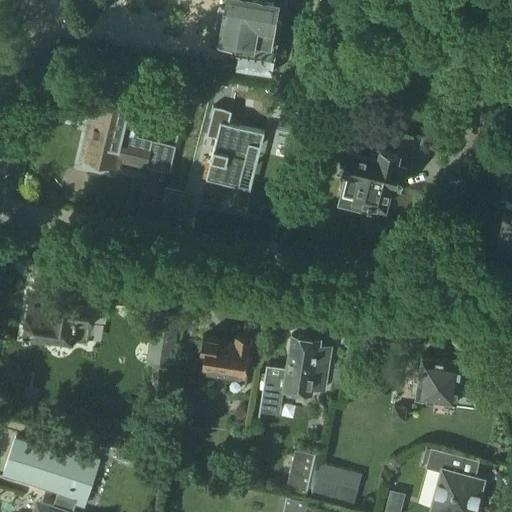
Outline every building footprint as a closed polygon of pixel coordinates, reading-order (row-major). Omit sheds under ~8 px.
[(230,0),(228,8),(219,7),(215,30),(228,33),(226,41),(233,42),(232,49),(239,50),(236,66),(272,73),(282,17),(284,18),(287,0),(230,0)] [(120,159),(147,165),(147,164),(148,164),(148,165),(170,171),(176,142),(153,137),(151,145),(133,140),(144,94),(118,88),(116,98),(96,93),(90,121),(93,122),(90,134),(87,133),(81,157),(119,166),(120,159)] [(217,135),(207,176),(239,184),(250,142),(261,145),(265,129),(229,121),(232,108),(214,103),(207,133),(217,135)] [(341,127),(312,120),(308,138),(336,145),(341,127)] [(397,161),(399,153),(364,144),(362,152),(350,148),(344,170),(361,174),(355,197),(386,205),(392,182),(399,184),(405,163),(397,161)] [(188,193),(166,188),(164,198),(185,203),(188,193)] [(511,202),(507,201),(500,230),(511,232),(511,202)] [(91,320),(93,320),(96,299),(68,294),(67,299),(31,293),(28,312),(25,311),(25,312),(26,313),(23,332),(29,333),(29,332),(31,332),(30,339),(47,341),(48,335),(73,338),(88,340),(91,320)] [(179,311),(156,307),(152,334),(175,338),(179,311)] [(203,333),(201,347),(205,348),(202,366),(246,373),(250,347),(260,348),(264,327),(246,324),(244,333),(237,332),(236,339),(203,333)] [(325,388),(328,370),(333,345),(320,343),(322,336),(293,332),(287,368),(269,365),(262,404),(281,407),(284,387),(313,392),(314,386),(325,388)] [(461,358),(422,352),(420,367),(415,366),(411,392),(416,392),(416,393),(456,398),(456,400),(476,403),(480,376),(467,375),(469,361),(461,360),(461,358)] [(405,420),(407,406),(394,404),(392,418),(405,420)] [(35,430),(46,434),(49,425),(38,422),(35,430)] [(183,428),(167,426),(162,454),(178,458),(183,428)] [(74,511),(72,511),(76,501),(83,503),(98,458),(77,451),(77,452),(56,445),(55,446),(36,440),(36,441),(17,435),(4,471),(59,489),(53,505),(50,504),(48,509),(41,509),(35,511),(34,511),(74,511)] [(93,440),(82,436),(79,443),(91,447),(93,440)] [(426,462),(425,465),(442,469),(432,506),(452,511),(474,511),(484,476),(475,474),(479,458),(431,445),(430,448),(426,447),(422,461),(426,462)] [(287,484),(307,489),(316,453),(298,449),(294,467),(291,466),(287,484)] [(338,480),(332,500),(352,506),(358,485),(338,480)] [(0,487),(0,511),(26,511),(30,494),(0,487)] [(387,511),(401,511),(404,488),(390,487),(387,511)] [(308,499),(287,494),(285,504),(306,508),(308,499)]
